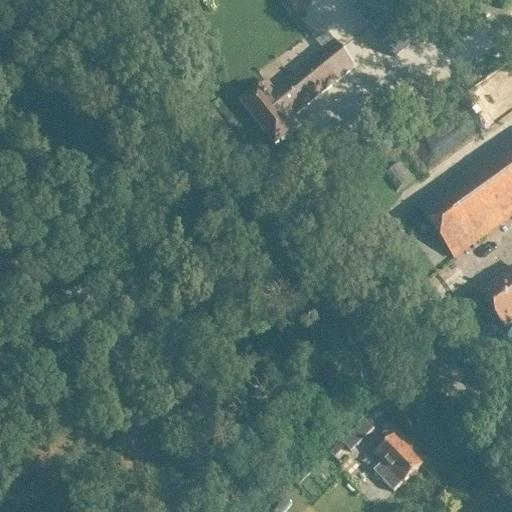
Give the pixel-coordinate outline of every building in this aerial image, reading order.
[(286,0),(295,11),(309,0),(286,0)] [(364,0),(355,7),(380,39),(392,55),(456,7),(450,0),(364,0)] [(260,88),(256,91),(240,104),(253,120),(251,121),(260,132),(262,131),(275,147),(302,125),(294,116),(355,67),(335,43),(291,78),(274,92),(267,83),(260,89),(260,88)] [(504,329),(511,323),(511,139),(417,208),(454,259),(511,216),(511,276),(510,277),(508,274),(480,294),(504,329)] [(373,431),(363,421),(342,444),(352,454),(373,431)] [(388,431),(377,442),(370,449),(377,456),(376,457),(382,464),(373,472),(394,493),(422,466),(388,431)]
